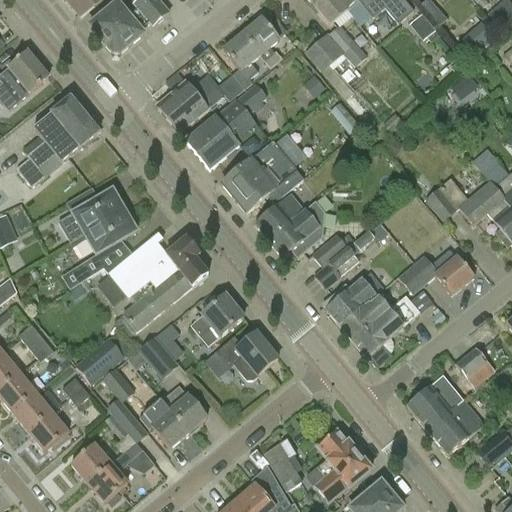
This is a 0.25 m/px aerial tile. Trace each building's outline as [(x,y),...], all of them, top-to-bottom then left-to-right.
[(63,0),(80,19),(93,9),(94,10),(95,8),(105,0),(63,0)] [(128,20),(140,35),(148,29),(151,33),(170,17),(155,0),(141,0),(131,9),(135,14),(128,20)] [(346,15),(333,0),(304,0),(328,29),(346,15)] [(400,0),(333,0),(346,15),(346,14),(359,30),(371,20),(373,22),(385,12),(397,27),(413,14),(400,0)] [(505,30),(511,25),(511,4),(510,1),(493,14),(505,30)] [(140,35),(128,20),(116,6),(88,30),(112,59),(119,60),(144,39),(140,35)] [(424,44),(436,34),(423,18),(411,28),(424,44)] [(273,58),(268,52),(278,44),(261,23),(242,39),(259,60),(269,72),(281,63),(275,56),(273,58)] [(488,28),(474,31),(478,47),(492,43),(488,28)] [(366,60),(339,30),(328,39),(326,38),(303,57),(368,129),(375,123),(374,121),(377,118),(356,94),(365,86),(353,72),(366,60)] [(259,60),(242,39),(223,55),(238,74),(232,79),(244,94),(252,87),(248,83),(257,76),(250,67),(259,60)] [(508,73),(511,77),(511,50),(511,51),(502,59),(511,70),(508,73)] [(48,82),(45,79),(48,77),(41,68),(38,70),(26,56),(7,71),(8,72),(0,78),(0,84),(2,87),(0,88),(0,105),(8,114),(29,97),(48,82)] [(193,85),(188,89),(185,86),(156,110),(178,138),(208,113),(225,99),(208,79),(196,89),(193,85)] [(477,91),(469,81),(460,88),(469,98),(477,91)] [(255,87),(185,146),(209,175),(260,133),(248,118),(267,102),(255,87)] [(22,156),(31,167),(22,175),(34,189),(79,152),(80,152),(98,138),(69,102),(49,118),(49,119),(32,133),(39,142),(22,156)] [(402,147),(390,142),(384,155),(396,160),(402,147)] [(272,146),(250,164),(221,188),(245,218),(246,217),(255,228),(289,199),(287,197),(303,184),(272,146)] [(473,164),(493,188),(508,176),(488,152),(473,164)] [(511,179),(510,177),(494,190),(510,211),(511,213),(511,179)] [(511,213),(510,211),(494,190),(489,185),(467,203),(449,183),(424,204),(442,226),(458,213),(472,230),(487,217),(494,225),(500,233),(496,237),(501,244),(506,240),(511,247),(511,213)] [(82,238),(122,214),(124,210),(117,199),(113,199),(111,195),(71,219),(82,238)] [(378,212),(396,213),(396,195),(379,195),(378,212)] [(289,199),(255,228),(254,228),(268,245),(304,215),(290,198),(289,199)] [(415,199),(396,213),(393,215),(403,228),(425,212),(415,199)] [(315,206),(304,215),(268,245),(282,262),(291,255),(297,263),(308,253),(322,242),(324,218),(315,206)] [(122,214),(82,238),(96,260),(136,237),(134,234),(136,230),(129,218),(125,218),(122,214)] [(0,253),(18,245),(5,219),(0,221),(0,253)] [(353,246),(313,280),(325,294),(359,265),(354,259),(376,241),(380,245),(388,238),(379,226),(354,247),(353,246)] [(186,242),(166,258),(158,248),(163,244),(158,237),(107,278),(128,304),(130,302),(135,308),(122,319),(136,338),(191,292),(208,279),(195,263),(200,259),(186,242)] [(313,280),(353,246),(347,238),(340,243),(336,238),(311,259),(322,272),(313,280)] [(444,271),(437,277),(423,260),(413,268),(428,286),(435,281),(451,300),(473,281),(456,261),(455,262),(448,253),(437,263),(444,271)] [(428,286),(413,268),(396,282),(412,300),(428,286)] [(61,281),(70,295),(85,285),(77,271),(61,281)] [(361,283),(349,294),(344,288),(321,308),(326,313),(325,314),(339,330),(376,301),(385,294),(370,276),(361,284),(361,283)] [(9,282),(0,289),(0,308),(16,297),(9,282)] [(351,345),(366,363),(367,362),(376,373),(390,361),(381,350),(403,332),(402,332),(432,307),(422,295),(410,306),(406,301),(392,311),(388,315),(381,321),(351,345)] [(376,301),(339,330),(351,345),(381,321),(388,315),(392,311),(382,299),(377,302),(376,301)] [(225,300),(201,319),(188,330),(199,342),(208,352),(220,342),(219,341),(243,322),(225,300)] [(0,330),(4,336),(16,326),(8,315),(0,321),(0,330)] [(170,327),(154,340),(164,352),(180,339),(170,327)] [(53,356),(31,329),(17,340),(39,367),(53,356)] [(91,390),(133,354),(117,336),(109,344),(107,341),(73,371),(91,390)] [(225,347),(215,357),(229,373),(233,370),(246,385),(253,384),(257,381),(278,363),(256,337),(241,349),(233,341),(225,347)] [(163,357),(153,345),(139,356),(150,368),(164,384),(177,373),(163,357)] [(475,353),(455,370),(475,394),(484,386),(482,384),(493,375),(475,353)] [(65,371),(69,368),(60,357),(56,360),(65,371)] [(2,358),(0,360),(0,393),(19,378),(2,358)] [(118,405),(132,422),(133,422),(121,407),(134,397),(115,373),(101,384),(118,405)] [(19,378),(0,393),(0,402),(11,416),(34,397),(19,378)] [(442,380),(429,391),(406,410),(427,435),(462,405),(442,380)] [(68,402),(82,391),(74,382),(61,393),(68,402)] [(82,391),(68,402),(76,411),(89,400),(82,391)] [(169,414),(188,437),(207,422),(188,398),(186,400),(179,392),(169,399),(176,408),(169,414)] [(50,417),(34,397),(11,416),(27,436),(50,417)] [(132,422),(118,405),(108,413),(111,418),(122,430),(132,422)] [(462,405),(427,435),(447,459),(483,429),(463,405),(462,405)] [(188,437),(169,414),(161,420),(154,412),(145,420),(152,428),(150,429),(169,453),(188,437)] [(50,417),(27,436),(44,456),(67,437),(50,417)] [(122,430),(111,418),(103,424),(119,445),(115,448),(122,457),(135,446),(122,430)] [(511,447),(502,435),(476,457),(487,471),(511,449),(511,447)] [(301,484),(296,476),(301,473),(293,459),(294,458),(286,444),(279,449),(278,448),(262,458),(279,486),(294,511),(306,511),(322,502),(327,509),(349,493),(370,475),(347,447),(346,448),(336,436),(317,453),(327,465),(301,484)] [(109,468),(87,488),(103,507),(106,505),(111,511),(122,503),(116,496),(126,488),(117,477),(143,456),(136,447),(122,457),(109,468)] [(87,488),(109,468),(92,449),(70,468),(87,488)] [(349,511),(401,511),(380,486),(349,511)] [(254,490),(234,506),(239,511),(289,511),(278,490),(264,502),(254,490)] [(511,511),(511,510),(506,503),(495,511),(511,511)]
